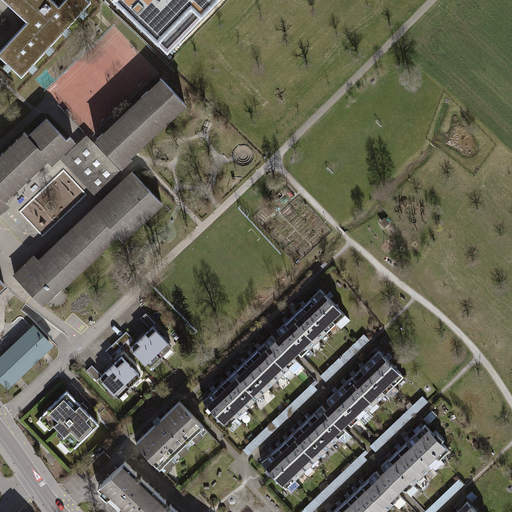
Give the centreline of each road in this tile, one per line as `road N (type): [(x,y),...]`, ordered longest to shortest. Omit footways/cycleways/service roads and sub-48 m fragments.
road 1 (residential): [(0,420),(273,158)]
road 2 (track): [(273,158),(370,260),(446,320),(511,403)]
road 3 (track): [(273,158),(428,0)]
